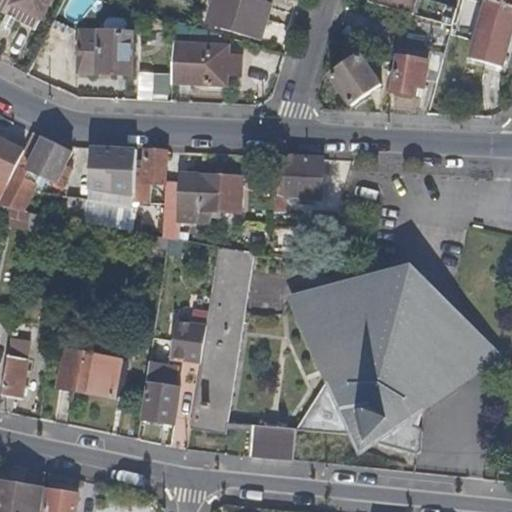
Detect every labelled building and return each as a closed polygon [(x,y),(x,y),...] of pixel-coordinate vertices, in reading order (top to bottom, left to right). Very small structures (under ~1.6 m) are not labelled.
[(48,0),(17,0),(16,4),(40,17),(48,0)] [(259,40),(268,5),(251,0),(211,0),(205,25),(259,40)] [(371,0),(370,5),(405,15),(454,29),(459,11),(433,5),(434,1),(428,0),(371,0)] [(503,69),(511,34),(511,7),(488,1),(471,61),(503,69)] [(100,73),(101,33),(80,32),(79,73),(100,73)] [(131,74),(133,34),(101,33),(100,73),(131,74)] [(174,46),(172,84),(223,87),(224,77),(238,77),(239,58),(226,57),(226,49),(174,46)] [(352,105),(381,86),(361,57),(359,59),(353,50),(341,57),(343,60),(337,64),(341,70),(332,77),(352,105)] [(428,81),(437,84),(445,57),(429,52),(427,63),(401,57),(393,93),(417,97),(419,86),(426,88),(428,81)] [(140,71),(139,95),(169,96),(170,72),(140,71)] [(0,197),(0,206),(20,212),(37,179),(54,187),(70,154),(57,147),(31,134),(22,152),(7,184),(0,197)] [(0,180),(7,184),(22,152),(0,141),(0,180)] [(165,184),(165,182),(166,152),(89,148),(86,191),(133,194),(133,199),(146,200),(146,183),(165,184)] [(320,202),(322,160),(274,157),(271,214),(284,214),(285,199),(320,202)] [(162,239),(180,242),(180,211),(239,212),(241,177),(183,174),(182,183),(165,182),(165,184),(162,239)] [(0,228),(26,235),(29,215),(0,208),(0,228)] [(67,241),(70,222),(29,215),(26,235),(67,241)] [(237,375),(246,308),(253,263),(254,255),(218,248),(207,328),(201,365),(192,431),(227,437),(237,375)] [(443,394),(491,358),(484,351),(482,353),(468,337),(449,323),(431,313),(419,308),(401,302),(388,298),(375,296),(355,296),(332,299),(314,302),(306,304),(305,303),(296,306),(306,331),(329,382),(300,432),(349,435),(380,444),(420,456),(422,429),(417,429),(418,409),(423,409),(443,394)] [(0,339),(10,342),(14,318),(0,314),(0,339)] [(51,354),(55,325),(41,324),(38,352),(51,354)] [(201,365),(207,328),(177,325),(174,345),(174,361),(201,365)] [(174,361),(174,345),(153,342),(150,366),(177,369),(174,361)] [(22,401),(30,350),(10,347),(0,408),(0,412),(12,415),(13,400),(22,401)] [(116,400),(121,362),(64,352),(58,389),(116,400)] [(174,389),(177,369),(150,366),(147,385),(150,386),(145,419),(174,425),(179,391),(174,389)] [(266,460),(269,429),(253,428),(250,458),(266,460)] [(282,461),(284,431),(269,429),(266,460),(282,461)] [(295,462),(297,432),(284,431),(282,461),(295,462)] [(0,511),(40,511),(43,491),(0,484),(0,511)] [(77,511),(79,496),(48,492),(45,511),(77,511)]
